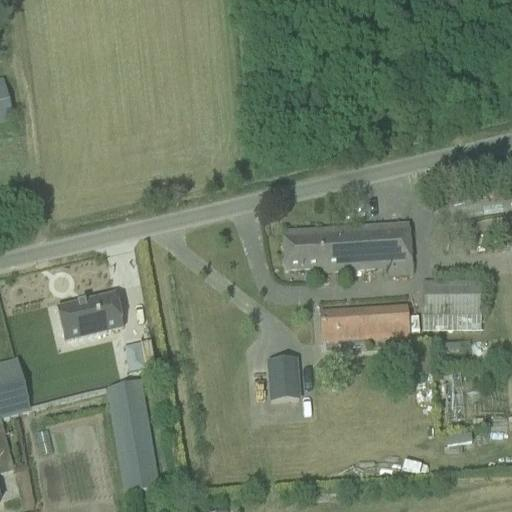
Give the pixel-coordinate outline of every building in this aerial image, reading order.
[(2,88),(0,88),(0,125),(11,123),(2,88)] [(333,210),(333,219),(345,219),(345,210),(333,210)] [(383,280),(411,278),(407,229),(281,237),(283,274),(323,271),(323,276),(383,272),(383,280)] [(422,319),(479,319),(479,285),(421,286),(422,319)] [(113,299),(54,313),(62,347),(121,332),(113,299)] [(319,316),(320,336),(320,347),(339,345),(339,354),(352,353),(352,346),(407,342),(405,311),(319,316)] [(432,379),(431,349),(413,350),(415,379),(432,379)] [(36,353),(22,356),(32,399),(47,396),(36,353)] [(0,368),(0,478),(12,475),(10,465),(0,428),(0,425),(0,422),(7,420),(22,417),(27,415),(26,414),(15,367),(14,366),(16,365),(16,364),(0,368)] [(294,364),(266,366),(269,406),(297,404),(294,364)] [(157,493),(139,389),(103,395),(103,396),(121,500),(157,493)]
